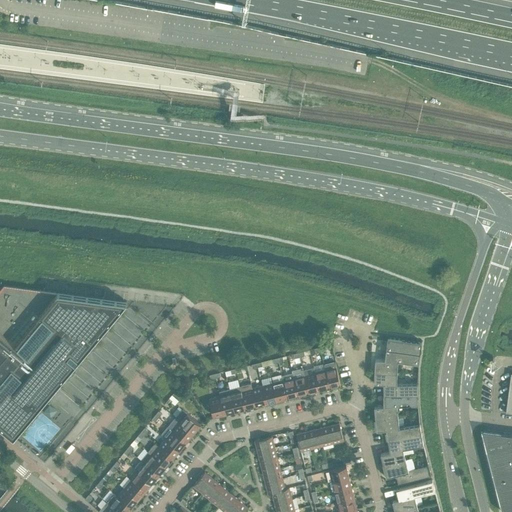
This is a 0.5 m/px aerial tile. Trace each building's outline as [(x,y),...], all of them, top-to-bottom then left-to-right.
[(0,424),(13,436),(126,301),(4,284),(0,288),(0,424)] [(419,363),(422,341),(388,337),(387,341),(385,354),(388,355),(387,359),(375,359),(374,371),(397,372),(398,360),(419,363)] [(340,383),(336,366),(325,369),(330,386),(340,383)] [(330,386),(325,369),(314,372),(319,389),(330,386)] [(396,383),(397,372),(374,371),(374,382),(386,383),(386,388),(383,388),(383,394),(418,393),(417,383),(396,383)] [(298,394),(292,372),(283,374),(284,379),(283,380),(287,397),(298,394)] [(309,391),(304,374),(293,377),(292,372),(298,394),(309,391)] [(319,389),(314,372),(304,374),(309,391),(319,389)] [(287,397),(283,380),(272,382),(277,400),(287,397)] [(267,402),(262,385),(253,387),(252,382),(250,383),(256,405),(267,402)] [(277,400),(272,382),(262,385),(267,402),(277,400)] [(256,405),(250,383),(239,385),(245,408),(256,405)] [(245,408),(239,385),(229,388),(235,410),(245,408)] [(235,410),(229,388),(220,390),(221,395),(220,395),(225,413),(235,410)] [(418,404),(418,393),(383,394),(383,400),(386,400),(386,405),(374,406),(375,418),(398,416),(397,404),(418,404)] [(225,413),(220,395),(209,398),(213,416),(225,413)] [(200,424),(187,412),(183,409),(176,418),(179,421),(193,432),(200,424)] [(399,427),(398,416),(375,418),(376,430),(388,429),(389,433),(387,434),(388,440),(421,434),(420,423),(399,427)] [(193,432),(179,421),(172,429),(186,441),(193,432)] [(344,440),(339,423),(328,425),(332,443),(344,440)] [(332,443),(328,425),(318,428),(322,445),(332,443)] [(322,445),(318,428),(308,431),(312,448),(322,445)] [(186,441),(172,429),(166,437),(179,449),(186,441)] [(312,448),(308,431),(296,433),(301,451),(312,448)] [(511,433),(503,432),(504,440),(485,444),(502,511),(503,511),(503,510),(502,511),(499,501),(511,497),(511,433)] [(403,448),(423,444),(421,434),(388,440),(389,446),(391,446),(392,450),(380,453),(383,465),(405,459),(403,448)] [(274,446),(272,436),(254,440),(257,451),(274,446)] [(179,449),(166,437),(159,446),(155,443),(172,457),(179,449)] [(172,457),(155,443),(148,451),(165,466),(172,457)] [(277,457),(274,446),(257,451),(260,461),(277,457)] [(165,466),(148,451),(141,459),(158,474),(165,466)] [(280,468),(277,457),(260,461),(263,472),(280,468)] [(158,474),(141,459),(134,468),(151,482),(158,474)] [(408,470),(405,459),(383,465),(386,476),(398,473),(399,477),(396,477),(398,484),(431,475),(428,465),(408,470)] [(349,476),(346,465),(329,470),(331,480),(349,476)] [(151,482),(134,468),(138,471),(131,479),(144,491),(151,482)] [(282,478),(280,468),(263,472),(265,482),(282,478)] [(202,492),(213,479),(205,471),(193,485),(202,492)] [(351,486),(349,476),(331,480),(334,491),(351,486)] [(285,488),(282,478),(265,482),(268,493),(272,492),(289,487),(285,488)] [(138,499),(144,491),(131,479),(124,487),(138,499)] [(210,499),(221,485),(213,479),(202,492),(210,499)] [(417,506),(414,495),(435,490),(432,479),(399,488),(401,494),(403,494),(404,497),(392,500),(395,511),(417,506)] [(218,506),(230,492),(221,485),(210,499),(218,506)] [(354,497),(351,486),(334,491),(337,501),(354,497)] [(138,499),(124,487),(117,496),(131,507),(138,499)] [(292,498),(289,487),(272,492),(274,502),(292,498)] [(225,511),(227,511),(238,499),(230,492),(218,506),(225,511)] [(126,511),(131,507),(117,496),(113,493),(106,501),(119,511),(126,511)] [(357,507),(354,497),(337,501),(339,511),(357,507)] [(278,511),(294,508),(292,498),(274,502),(276,511),(278,511)] [(241,511),(246,506),(238,499),(227,511),(241,511)] [(119,511),(106,501),(99,510),(101,511),(119,511)]
